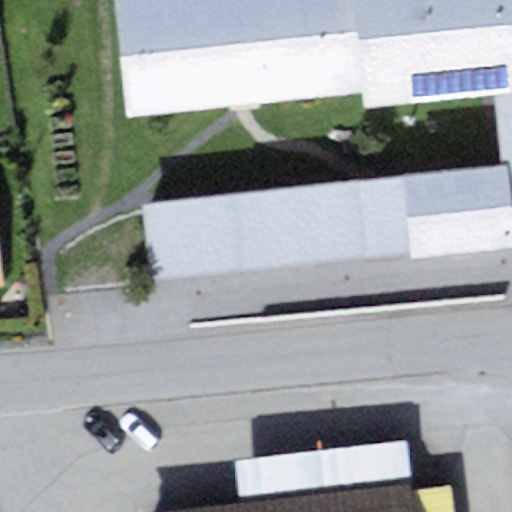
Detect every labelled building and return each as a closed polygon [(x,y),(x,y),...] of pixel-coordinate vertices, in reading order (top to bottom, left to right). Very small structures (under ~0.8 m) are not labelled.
[(511,0),(115,0),(127,117),(364,94),(365,109),(494,97),(511,94),(511,0)] [(511,94),(494,97),(502,164),(508,213),(511,212),(511,94)] [(502,164),(404,174),(404,177),(413,253),(413,259),(511,248),(511,240),(508,213),(502,164)] [(413,253),(404,177),(358,182),(367,259),(413,253)] [(367,259),(358,182),(142,205),(151,283),(367,259)] [(404,433),(235,457),(242,506),(411,482),(404,433)] [(413,511),(413,499),(297,511),(413,511)]
